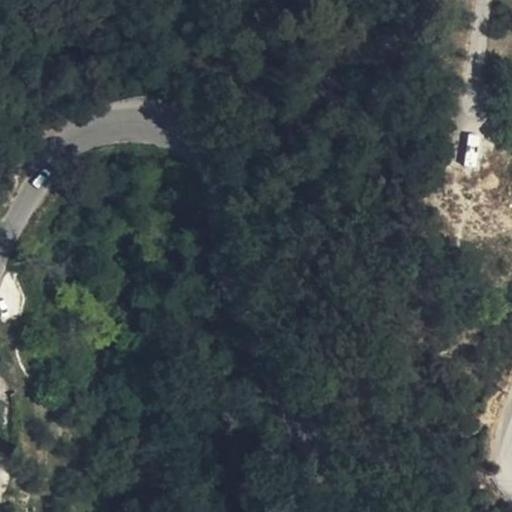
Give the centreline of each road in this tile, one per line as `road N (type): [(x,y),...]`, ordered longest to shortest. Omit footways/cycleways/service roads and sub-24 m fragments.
road 1 (tertiary): [(0,255),(74,141),(142,132),(198,151),(225,194),(282,371),(367,511)]
road 2 (residential): [(487,0),(474,55),(480,93),(511,103)]
